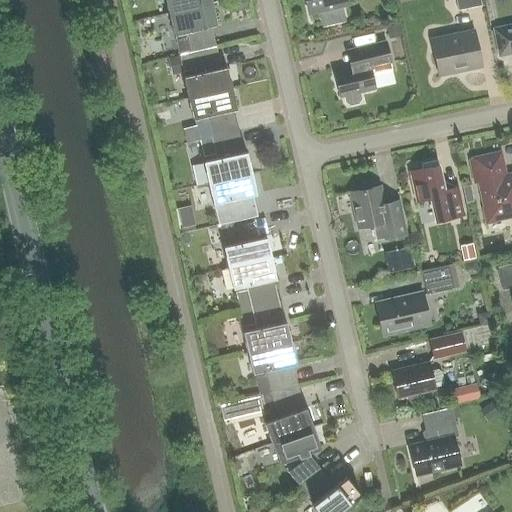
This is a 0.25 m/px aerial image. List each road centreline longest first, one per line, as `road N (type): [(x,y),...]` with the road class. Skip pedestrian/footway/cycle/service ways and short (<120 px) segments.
road 1 (secondary): [(92,511),(0,120)]
road 2 (residential): [(375,452),(305,156)]
road 3 (residential): [(305,156),(511,113)]
road 4 (residential): [(305,156),(268,0)]
